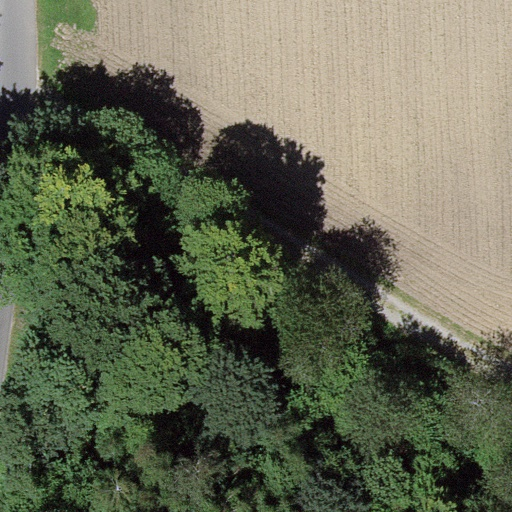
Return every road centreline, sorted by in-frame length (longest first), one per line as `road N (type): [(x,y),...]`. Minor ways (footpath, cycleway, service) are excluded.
road 1 (track): [(511,369),(493,366),(10,85)]
road 2 (unclassified): [(0,162),(11,0)]
